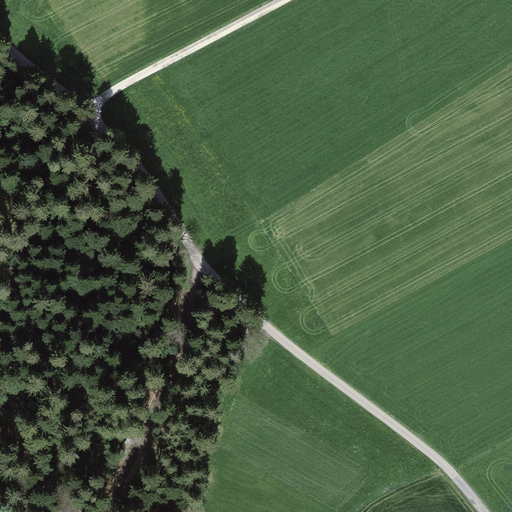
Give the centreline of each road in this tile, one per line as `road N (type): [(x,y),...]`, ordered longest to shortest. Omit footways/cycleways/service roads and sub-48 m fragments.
road 1 (unclassified): [(482,511),(456,476),(206,268),(153,187),(86,109)]
road 2 (unclassified): [(86,109),(279,0)]
